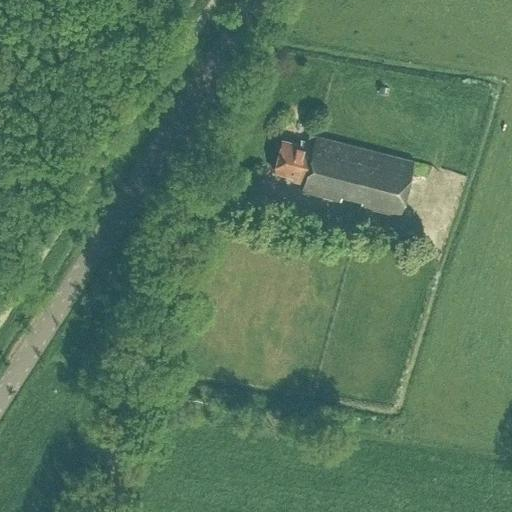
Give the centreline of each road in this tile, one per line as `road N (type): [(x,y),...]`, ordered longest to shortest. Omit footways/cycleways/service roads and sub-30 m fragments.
road 1 (unclassified): [(97,511),(188,186),(184,108)]
road 2 (secondary): [(0,396),(184,108)]
road 3 (secondary): [(184,108),(254,0)]
